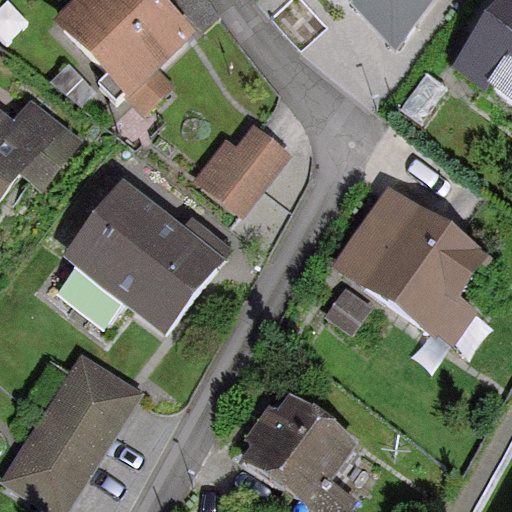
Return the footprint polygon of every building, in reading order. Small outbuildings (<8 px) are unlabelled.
[(189,0),(102,0),(75,26),(167,121),(239,51),(189,0)] [(418,0),(396,0),(411,10),(418,0)] [(511,30),(476,87),(511,110),(511,30)] [(27,121),(0,99),(0,245),(87,139),(47,107),(27,121)] [(254,229),(303,165),(255,128),(206,192),(254,229)] [(235,265),(139,194),(85,268),(181,339),(235,265)] [(511,293),(511,266),(397,202),(344,296),(470,367),(511,293)] [(97,511),(165,399),(100,360),(23,487),(64,511),(97,511)] [(386,464),(307,402),(247,477),(291,511),(374,511),(358,499),(386,464)]
